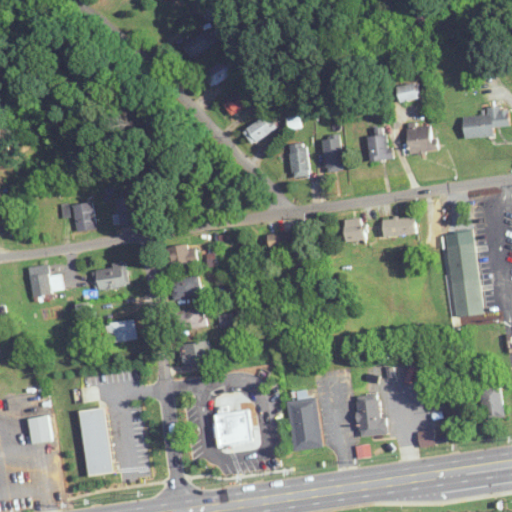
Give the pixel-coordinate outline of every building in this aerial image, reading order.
[(161,0),(172,17),(187,7),(182,0),(161,0)] [(418,30),(437,22),(429,3),(410,11),(418,30)] [(184,47),(194,60),(217,42),(206,29),(184,47)] [(214,88),(236,72),(225,58),(204,74),(214,88)] [(401,102),(422,100),(420,83),(399,86),(401,102)] [(255,102),(248,88),(226,100),(234,114),(255,102)] [(464,117),(466,138),(495,136),(495,127),(510,126),(509,107),(488,109),(488,115),(464,117)] [(244,132),(254,145),(277,128),(267,115),(244,132)] [(410,125),(410,153),(433,153),(433,125),(410,125)] [(372,162),(392,159),(388,128),(376,129),(377,135),(368,136),(372,162)] [(342,172),(342,137),(326,137),(326,172),(342,172)] [(309,177),(308,144),(292,144),(293,177),(309,177)] [(118,198),(120,225),(140,223),(137,197),(118,198)] [(97,229),(94,203),(75,205),(78,231),(97,229)] [(384,218),(384,235),(417,235),(417,218),(384,218)] [(346,219),(346,240),(365,240),(365,219),(346,219)] [(280,247),(281,254),(303,251),(300,230),(268,234),(270,249),(280,247)] [(484,314),(476,242),(449,246),(458,317),(484,314)] [(190,249),(189,244),(165,247),(168,267),(199,262),(197,248),(190,249)] [(95,268),(98,290),(130,286),(127,263),(95,268)] [(51,276),(50,264),(30,267),(33,296),(66,291),(63,274),(51,276)] [(171,281),(175,300),(203,295),(199,275),(171,281)] [(179,309),(178,328),(205,330),(206,310),(179,309)] [(136,319),(105,324),(108,344),(139,339),(136,319)] [(184,362),(211,362),(211,343),(184,343),(184,362)] [(505,418),(501,382),(480,385),(485,421),(505,418)] [(294,452),(324,448),(318,398),(288,401),(294,452)] [(388,436),(388,417),(381,418),(381,399),(360,400),(360,436),(388,436)] [(282,444),(279,407),(255,409),(257,445),(282,444)] [(29,419),(49,415),(53,440),(33,443),(29,419)] [(252,447),(220,449),(218,419),(250,416),(252,447)] [(184,450),(184,473),(214,473),(214,450),(184,450)]
